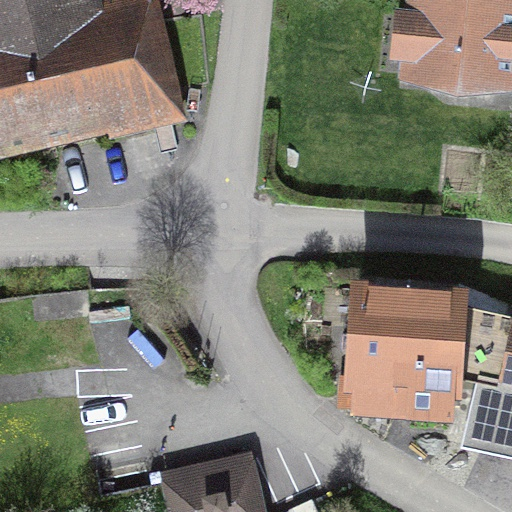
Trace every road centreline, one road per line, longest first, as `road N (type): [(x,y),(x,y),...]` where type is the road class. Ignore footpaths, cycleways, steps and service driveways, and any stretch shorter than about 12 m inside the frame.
road 1 (residential): [(226,234),(236,309),(276,400),(335,444),(458,511)]
road 2 (residential): [(226,234),(367,230),(511,243)]
road 3 (residential): [(250,0),(226,234)]
road 4 (residential): [(226,234),(0,240)]
